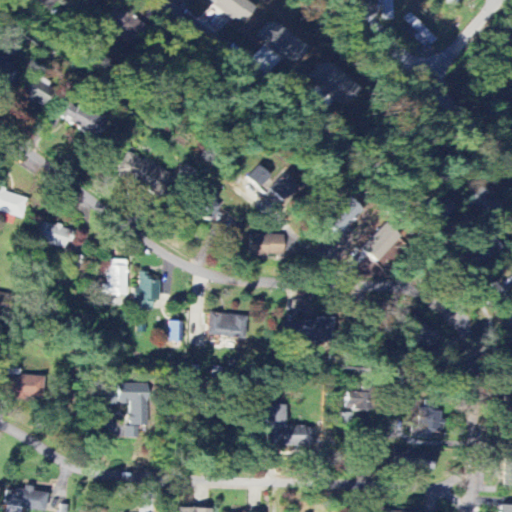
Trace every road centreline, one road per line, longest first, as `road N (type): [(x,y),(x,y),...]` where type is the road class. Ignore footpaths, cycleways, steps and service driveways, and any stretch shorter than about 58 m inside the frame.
road 1 (residential): [(470,511),(475,378),(444,273),(418,222),(344,147),(156,0)]
road 2 (residential): [(453,298),(215,278),(139,237),(0,128)]
road 3 (residential): [(471,497),(100,477),(0,427)]
road 4 (residential): [(340,0),(393,44),(511,173)]
